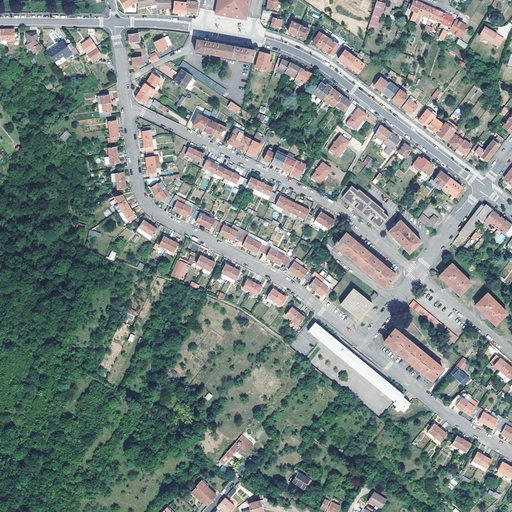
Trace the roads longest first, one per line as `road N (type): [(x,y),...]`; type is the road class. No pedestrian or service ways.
road 1 (residential): [(127,108),(137,181),(154,214),(289,284),(361,343)]
road 2 (residential): [(127,108),(331,204)]
road 3 (residential): [(361,343),(454,420),(511,453)]
road 4 (residential): [(261,39),(323,65),(385,112)]
road 5 (residential): [(415,274),(511,353)]
road 6 (residential): [(385,112),(482,187)]
